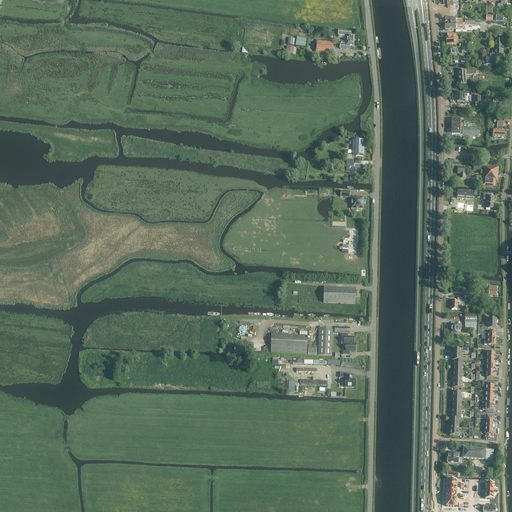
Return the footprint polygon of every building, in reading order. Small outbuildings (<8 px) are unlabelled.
[(475,20),(455,18),(445,18),(445,22),(446,22),(446,24),(445,24),(445,30),(455,30),(464,30),(465,24),(480,25),(480,21),(475,21),(475,20)] [(351,34),(351,32),(338,31),(338,35),(347,36),(347,45),(340,45),(340,49),(349,50),(350,45),(353,46),(354,46),(355,36),(354,36),(351,36),(351,34)] [(447,45),(454,45),(456,44),(455,34),(447,34),(448,38),(446,38),(447,45)] [(306,47),(307,38),(297,37),(296,45),(306,47)] [(495,55),(503,55),(503,40),(495,40),(495,51),(495,55)] [(316,53),(333,54),(333,43),(317,41),(316,53)] [(456,48),(453,49),(447,49),(448,58),(454,57),(454,55),(457,55),(456,48)] [(492,55),(490,55),(490,57),(483,57),(483,63),(484,63),(484,65),(486,65),(495,65),(495,55),(495,51),(494,51),(492,52),(492,55)] [(466,84),(465,71),(466,71),(459,72),(459,75),(458,75),(458,79),(459,79),(459,81),(458,81),(458,85),(467,84),(466,84)] [(505,110),(506,101),(494,100),(494,102),(495,102),(495,110),(505,110)] [(452,135),(463,135),(463,128),(463,124),(461,124),(460,124),(460,120),(452,120),(452,135)] [(503,127),(504,122),(498,121),(497,130),(493,130),(493,137),(506,138),(506,131),(502,131),(502,127),(503,127)] [(463,127),(463,135),(480,135),(481,127),(463,127)] [(354,140),(354,145),(356,145),(356,155),(363,155),(363,140),(356,140),(354,140)] [(346,160),(346,171),(354,172),(354,160),(346,160)] [(498,182),(498,167),(484,166),(483,187),(495,187),(495,182),(498,182)] [(473,200),(473,192),(457,191),(457,198),(473,200)] [(494,209),(495,205),(494,205),(494,198),(491,198),(492,195),(484,194),(483,200),(486,200),(486,209),(494,209)] [(364,197),(351,197),(351,209),(363,209),(364,197)] [(497,296),(497,287),(489,286),(489,296),(497,296)] [(323,303),(324,303),(355,304),(356,289),(324,288),(323,303)] [(464,302),(464,298),(457,298),(457,301),(452,301),(452,310),(462,310),(462,305),(464,305),(464,302)] [(477,323),(477,315),(465,315),(465,323),(477,323)] [(496,329),(496,320),(488,319),(488,326),(478,325),(478,331),(488,331),(488,329),(496,329)] [(461,331),(461,325),(451,324),(451,334),(458,334),(458,331),(461,331)] [(332,356),(333,328),(319,328),(317,356),(332,356)] [(341,334),(341,337),(344,337),(344,345),(345,345),(354,345),(354,338),(348,337),(348,334),(341,334)] [(271,353),(307,355),(307,337),(271,335),(271,353)] [(354,345),(345,345),(345,352),(343,352),(343,355),(349,355),(350,352),(355,352),(356,345),(354,345)] [(308,346),(308,356),(317,356),(317,346),(308,346)] [(340,374),(340,378),(346,378),(346,380),(345,380),(345,388),(355,388),(355,380),(353,380),(353,376),(346,376),(346,374),(340,374)] [(482,382),(482,388),(486,388),(486,392),(494,392),(494,386),(493,386),(493,383),(482,382)] [(482,449),(464,447),(464,449),(463,451),(463,454),(460,454),(460,459),(463,459),(493,461),(494,451),(486,450),(486,448),(482,448),(482,449)] [(458,464),(459,454),(449,453),(448,459),(448,463),(458,464)] [(494,483),(486,483),(485,491),(497,491),(498,489),(494,489),(494,483)] [(446,507),(456,507),(456,496),(446,496),(446,499),(444,499),(444,503),(446,503),(446,507)]
